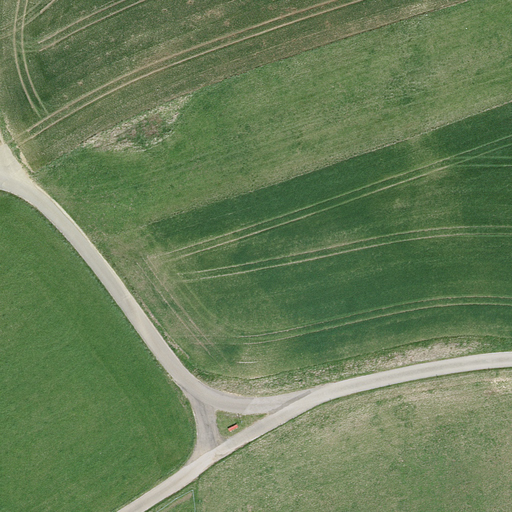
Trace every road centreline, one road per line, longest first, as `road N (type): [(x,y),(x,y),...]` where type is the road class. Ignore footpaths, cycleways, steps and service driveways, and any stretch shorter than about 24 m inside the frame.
road 1 (track): [(0,185),(15,185),(106,277),(202,405),(287,411),(386,376),(511,365)]
road 2 (track): [(125,511),(287,411)]
